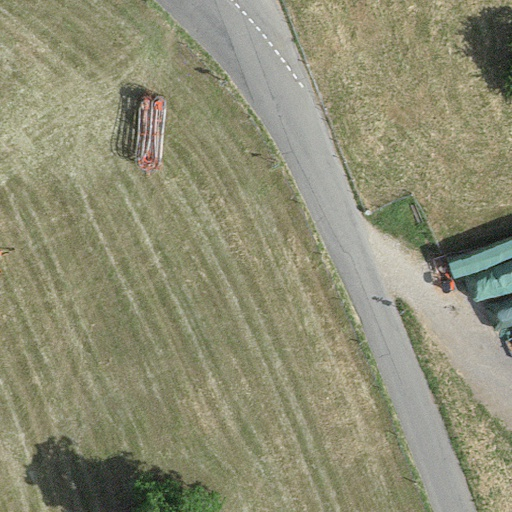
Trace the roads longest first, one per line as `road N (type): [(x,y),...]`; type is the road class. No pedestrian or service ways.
road 1 (residential): [(260,31),(451,511)]
road 2 (track): [(344,228),(419,280),(511,388)]
